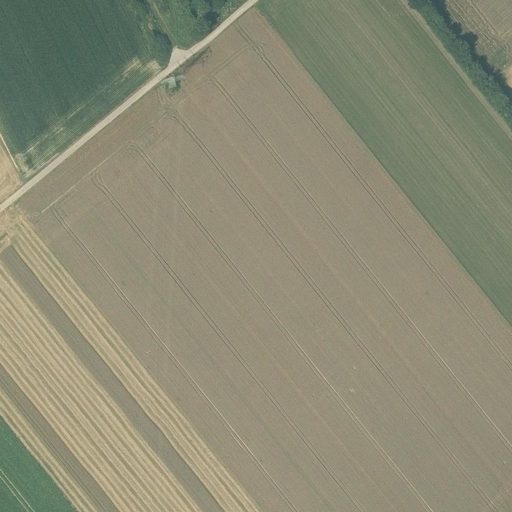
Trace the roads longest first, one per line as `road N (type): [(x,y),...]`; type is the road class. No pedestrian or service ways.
road 1 (track): [(179,61),(0,210)]
road 2 (track): [(428,0),(511,105)]
